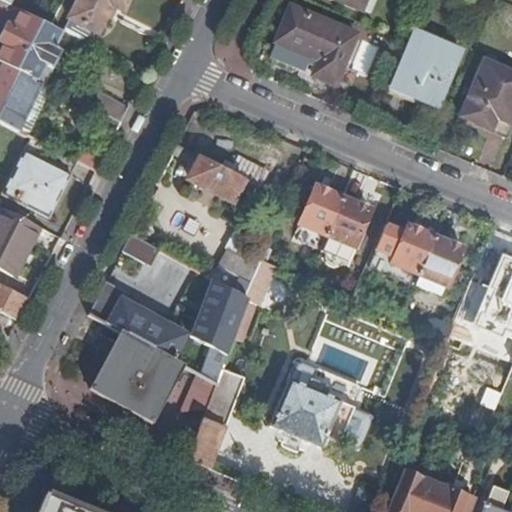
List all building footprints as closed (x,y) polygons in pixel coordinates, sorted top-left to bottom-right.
[(80,0),(71,19),(95,32),(98,33),(112,6),(124,12),(129,0),(80,0)] [(339,0),(361,9),(364,0),(339,0)] [(42,23),(31,17),(8,6),(0,1),(0,24),(5,27),(0,38),(0,62),(3,64),(18,72),(42,23)] [(355,33),(290,6),(275,41),(318,60),(312,75),(335,84),(355,33)] [(64,34),(88,46),(95,32),(71,19),(64,34)] [(57,48),(64,34),(42,23),(18,72),(21,73),(39,82),(47,67),(54,71),(63,51),(57,48)] [(460,51),(414,31),(391,87),(437,106),(460,51)] [(511,122),(511,73),(483,61),(459,116),(491,129),(496,118),(511,125),(511,122)] [(0,116),(21,73),(18,72),(3,64),(0,71),(0,116)] [(0,122),(19,132),(42,84),(39,82),(21,73),(0,116),(0,122)] [(121,124),(129,109),(99,93),(91,108),(98,112),(121,124)] [(113,140),(121,124),(98,112),(90,127),(113,140)] [(78,162),(31,138),(3,196),(49,219),(78,162)] [(82,152),(78,162),(97,172),(101,162),(82,152)] [(247,193),(251,184),(201,158),(191,179),(233,200),(238,189),(247,193)] [(327,237),(343,198),(316,187),(300,225),(327,237)] [(371,210),(343,198),(327,237),(355,248),(371,210)] [(39,227),(0,207),(0,271),(13,278),(39,227)] [(419,275),(435,237),(408,226),(392,264),(419,275)] [(158,251),(130,236),(122,251),(150,266),(158,251)] [(463,249),(435,237),(419,275),(415,284),(441,295),(445,286),(448,287),(463,249)] [(251,284),(258,268),(229,251),(220,266),(239,278),(251,284)] [(278,267),(262,260),(258,268),(251,284),(244,299),(248,302),(260,307),(278,267)] [(198,273),(186,267),(173,290),(185,296),(198,273)] [(244,299),(251,284),(239,278),(231,291),(213,281),(184,357),(177,354),(187,333),(122,300),(126,292),(106,282),(89,315),(123,333),(184,365),(198,372),(217,382),(221,372),(248,302),(244,299)] [(0,285),(0,312),(19,322),(30,301),(0,285)] [(511,285),(495,327),(509,332),(499,358),(511,363),(511,285)] [(428,320),(424,328),(448,338),(454,325),(434,317),(428,320)] [(184,365),(123,333),(93,391),(156,423),(184,365)] [(216,384),(217,382),(198,372),(182,410),(207,408),(216,384)] [(242,380),(221,372),(217,382),(216,384),(237,393),(242,380)] [(305,389),(288,382),(269,427),(319,449),(324,436),(339,443),(352,409),(322,396),(325,388),(309,381),(305,389)] [(207,408),(187,459),(210,469),(215,455),(237,393),(216,384),(207,408)] [(215,455),(210,469),(216,472),(222,458),(215,455)] [(415,511),(428,481),(427,481),(429,475),(428,475),(422,473),(419,478),(405,472),(389,510),(393,511),(415,511)] [(428,481),(415,511),(440,511),(450,490),(452,485),(446,483),(444,488),(428,481)] [(358,487),(347,511),(380,511),(386,498),(358,487)] [(440,511),(466,511),(472,500),(450,490),(440,511)] [(72,511),(46,501),(41,511),(72,511)]
